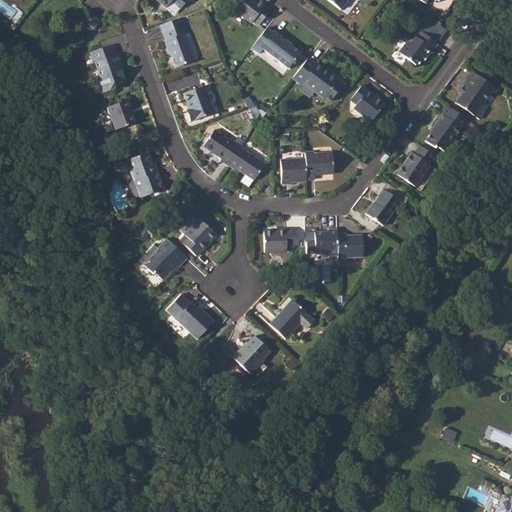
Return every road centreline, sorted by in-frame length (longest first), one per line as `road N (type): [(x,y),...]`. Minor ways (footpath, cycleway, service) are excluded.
road 1 (residential): [(113,0),(183,156),(207,185),(242,203)]
road 2 (residential): [(242,203),(307,210),(343,201),(419,101)]
road 3 (residential): [(419,101),(294,0)]
road 4 (residential): [(419,101),(471,33),(511,3)]
